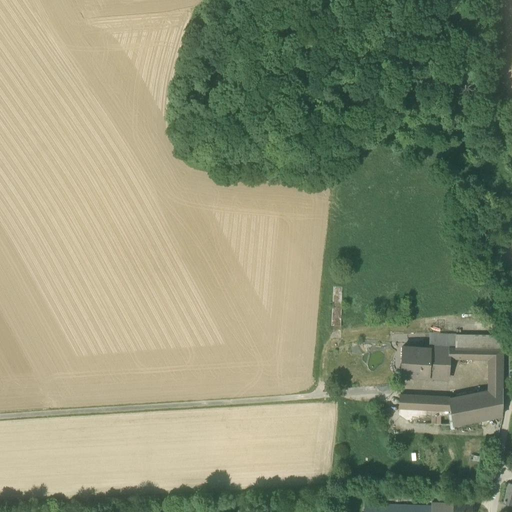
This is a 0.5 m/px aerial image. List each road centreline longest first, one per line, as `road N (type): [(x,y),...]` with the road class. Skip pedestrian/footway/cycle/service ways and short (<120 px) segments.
road 1 (track): [(0,416),(399,392)]
road 2 (track): [(325,396),(332,179),(349,145)]
road 3 (residential): [(493,511),(510,386),(504,328)]
